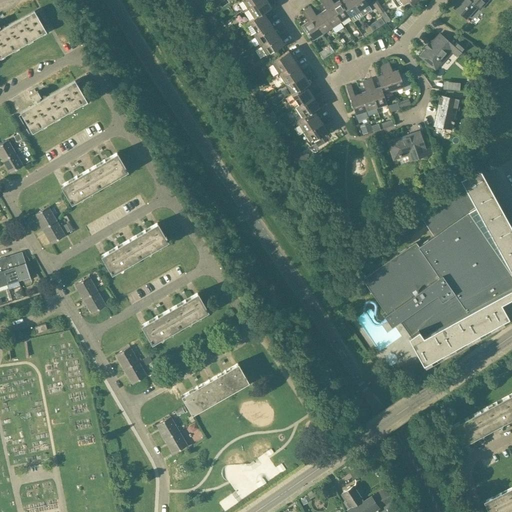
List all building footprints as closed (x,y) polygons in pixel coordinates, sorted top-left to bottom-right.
[(249,11),(253,18),(256,16),(257,16),(263,12),(271,7),(266,0),(258,0),(250,6),(252,9),(249,11)] [(331,27),(340,21),(326,0),(320,0),(326,9),(321,12),(331,27)] [(332,0),(326,0),(340,21),(349,15),(341,2),(340,1),(335,4),(332,0)] [(343,0),(341,2),(349,15),(350,17),(359,11),(351,0),(343,0)] [(372,10),(369,5),(365,0),(351,0),(359,11),(363,16),(372,10)] [(372,4),(376,9),(381,6),(377,0),(372,4)] [(391,0),(397,8),(403,4),(409,0),(391,0)] [(460,0),(453,8),(466,20),(477,7),(480,10),(488,0),(491,0),(492,1),(492,0),(460,0)] [(379,14),(380,14),(384,11),(381,6),(376,9),(379,14)] [(322,33),(331,27),(321,12),(316,16),(311,7),(306,10),(322,33)] [(313,40),(322,33),(306,10),(302,12),(308,21),(303,25),(313,40)] [(252,25),(256,32),(270,23),(263,12),(257,16),(256,16),(253,18),(249,21),(252,25)] [(0,57),(46,31),(36,13),(0,33),(0,57)] [(256,32),(258,36),(255,38),(259,45),(263,43),(263,42),(277,33),(270,23),(256,32)] [(284,44),(277,33),(263,42),(263,43),(265,46),(262,48),(266,56),(284,44)] [(448,41),(440,34),(420,56),(428,63),(428,66),(433,71),(443,60),(441,58),(450,47),(458,54),(465,46),(452,35),(448,41)] [(324,51),(319,53),(323,59),(329,55),(333,52),(334,52),(330,47),(324,51)] [(278,73),(282,71),(281,71),(295,61),(288,51),(274,60),(277,64),(273,67),(278,73)] [(285,84),(288,82),(288,81),(302,72),(295,61),(281,71),(282,71),(283,75),(280,77),(285,84)] [(393,90),(403,87),(404,90),(411,88),(409,81),(408,81),(405,72),(400,74),(398,70),(392,71),(389,62),(384,63),(393,90)] [(383,94),(393,90),(384,63),(379,65),(383,74),(377,76),(380,84),(383,94)] [(287,87),(291,93),(294,91),(295,92),(306,85),(310,83),(302,72),(288,81),(288,82),(291,85),(287,87)] [(387,104),(383,94),(380,84),(375,86),(372,78),(367,80),(376,107),(387,104)] [(366,111),(376,107),(367,80),(362,81),(365,89),(359,91),(366,111)] [(32,132),(87,101),(76,83),(22,114),(32,132)] [(293,98),(298,105),(312,95),(306,85),(295,92),(294,91),(291,93),(290,94),(293,98)] [(351,85),(346,87),(355,114),(366,111),(359,91),(354,93),(351,85)] [(298,105),(300,109),(297,111),(301,117),(305,115),(305,116),(314,110),(314,111),(320,107),(312,95),(298,105)] [(458,110),(460,100),(440,95),(433,126),(451,130),(455,110),(458,110)] [(409,99),(398,103),(400,110),(411,106),(409,99)] [(303,132),(306,130),(320,120),(314,111),(314,110),(305,116),(305,115),(301,117),(299,119),(302,123),(299,125),(303,132)] [(327,132),(320,120),(306,130),(309,134),(305,136),(310,143),(313,141),(321,136),(327,132)] [(410,160),(431,153),(429,145),(424,146),(419,132),(388,142),(394,159),(408,154),(410,160)] [(321,136),(313,141),(317,146),(324,142),(321,136)] [(0,144),(0,155),(2,160),(15,153),(8,140),(0,144)] [(117,152),(89,169),(100,187),(128,171),(117,152)] [(23,165),(15,153),(2,160),(10,173),(23,165)] [(72,203),(100,187),(89,169),(61,185),(72,203)] [(498,205),(479,170),(460,180),(465,189),(421,218),(433,236),(418,246),(416,242),(362,279),(386,313),(383,314),(391,326),(399,320),(402,324),(409,320),(423,345),(431,340),(437,352),(496,320),(496,319),(494,320),(492,315),(511,304),(511,249),(491,211),(498,205)] [(35,214),(43,229),(57,221),(48,206),(35,214)] [(68,220),(62,223),(66,230),(72,228),(68,220)] [(65,236),(57,221),(43,229),(51,243),(65,236)] [(157,223),(129,239),(140,257),(168,241),(157,223)] [(111,273),(140,257),(129,239),(101,255),(111,273)] [(31,280),(25,262),(22,252),(10,256),(18,281),(22,279),(23,281),(25,282),(31,280)] [(0,263),(7,285),(18,281),(10,256),(0,259),(0,263)] [(75,284),(83,299),(97,291),(89,276),(75,284)] [(106,305),(97,291),(83,299),(92,313),(106,305)] [(198,293),(170,309),(180,327),(208,311),(198,293)] [(152,344),(180,327),(170,309),(141,325),(152,344)] [(45,324),(34,327),(36,333),(47,330),(45,324)] [(116,354),(124,369),(142,358),(141,357),(137,359),(130,347),(116,354)] [(146,376),(139,363),(142,362),(141,361),(143,360),(142,358),(124,369),(133,383),(146,376)] [(238,363),(210,379),(220,398),(248,382),(238,363)] [(192,414),(220,398),(210,379),(182,395),(192,414)] [(511,401),(509,396),(480,411),(491,430),(511,418),(511,401)] [(462,446),(491,430),(480,411),(452,427),(462,446)] [(156,424),(165,439),(179,431),(170,416),(156,424)] [(187,445),(179,431),(165,439),(173,453),(187,445)] [(369,470),(364,463),(349,473),(354,480),(369,470)] [(346,491),(341,494),(346,500),(344,501),(348,508),(346,509),(348,511),(351,511),(357,508),(354,504),(362,499),(353,486),(352,487),(349,486),(346,488),(346,491)] [(357,508),(351,511),(371,511),(378,508),(378,509),(394,500),(387,487),(370,497),(363,502),(362,499),(354,504),(357,508)] [(491,511),(510,511),(511,511),(511,487),(486,501),(491,511)] [(234,491),(218,502),(225,511),(241,499),(234,491)]
